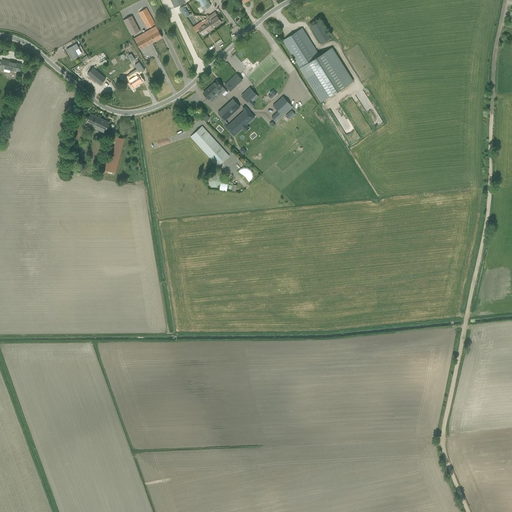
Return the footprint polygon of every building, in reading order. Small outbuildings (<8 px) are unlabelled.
[(206,0),(196,0),(201,7),(204,11),(211,6),(208,2),(206,0)] [(180,9),(186,17),(190,15),(184,6),(180,9)] [(139,12),(148,29),(155,24),(146,8),(139,12)] [(207,18),(213,28),(222,22),(221,20),(222,19),(220,16),(218,17),(215,13),(209,17),(208,14),(205,16),(207,19),(207,18)] [(124,20),(131,35),(140,31),(132,16),(124,20)] [(201,31),(203,35),(213,28),(207,18),(207,19),(202,22),(204,24),(199,28),(201,31)] [(311,27),(322,44),(331,38),(328,34),(320,21),(311,27)] [(270,27),(274,33),(278,31),(274,25),(270,27)] [(138,45),(140,49),(162,37),(160,33),(156,26),(134,39),(138,45)] [(299,68),(321,102),(353,81),(332,47),(319,55),(302,28),(283,41),(300,67),(299,68)] [(77,43),(66,49),(72,59),(78,55),(76,50),(80,48),(77,43)] [(0,64),(1,64),(0,66),(0,68),(19,72),(20,69),(21,64),(2,60),(1,62),(0,61),(0,64)] [(100,85),(106,79),(93,68),(88,74),(100,85)] [(129,75),(124,78),(127,82),(128,81),(133,88),(137,86),(136,85),(137,84),(142,81),(138,74),(141,73),(140,73),(137,69),(129,74),(129,75)] [(225,85),(231,91),(243,80),(236,74),(225,85)] [(220,83),(217,80),(203,93),(212,103),(226,90),(222,86),(222,85),(221,83),(220,83)] [(257,94),(250,87),(243,94),(248,98),(246,100),(248,102),(257,94)] [(268,95),(271,99),(277,94),(273,90),(269,93),(270,94),(268,95)] [(193,107),(197,107),(197,95),(187,95),(187,102),(193,102),(193,107)] [(292,106),(283,96),(273,105),(282,116),(292,106)] [(240,107),(233,100),(218,113),(225,121),(240,107)] [(250,111),(247,107),(244,110),(228,125),(225,127),(234,136),(255,117),(250,111)] [(289,120),(295,114),(291,110),(285,116),(289,120)] [(91,127),(104,133),(109,122),(91,114),(86,123),(91,125),(91,127)] [(190,137),(218,166),(229,156),(202,126),(190,137)] [(112,146),(109,157),(117,159),(120,148),(112,146)] [(110,160),(107,169),(113,171),(116,161),(110,160)] [(216,187),(217,186),(218,186),(219,185),(220,184),(221,183),(221,182),(221,181),(222,180),(222,179),(221,178),(221,177),(224,174),(220,170),(217,173),(215,172),(214,172),(213,173),(212,173),(211,173),(210,174),(209,175),(208,176),(208,177),(207,178),(207,179),(207,180),(207,181),(208,182),(208,184),(209,185),(210,185),(211,186),(213,187),(214,187),(215,187),(216,187)]
